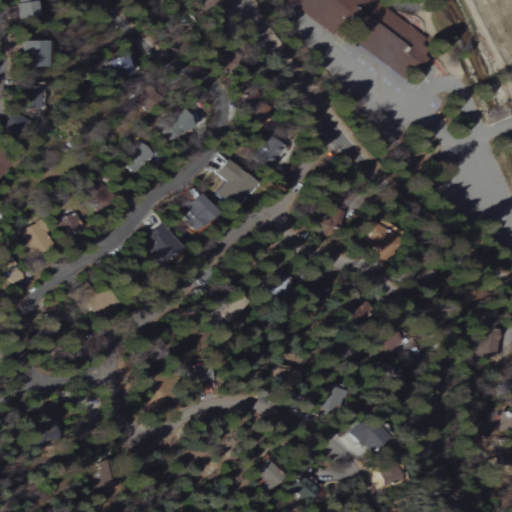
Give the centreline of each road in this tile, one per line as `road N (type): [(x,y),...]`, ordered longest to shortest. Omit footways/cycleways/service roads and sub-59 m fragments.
road 1 (residential): [(111,0),(226,97),(230,110),(216,154),(108,253),(31,304),(39,390)]
road 2 (residential): [(1,0),(11,44),(0,92),(39,390),(108,374)]
road 3 (residential): [(511,287),(403,213),(256,34),(244,0)]
road 4 (residential): [(272,213),(310,258),(414,306),(435,362),(430,444),(467,511)]
road 5 (residential): [(108,374),(129,415),(155,440),(194,409),(234,400),(303,420),(360,478),(373,511)]
road 6 (residential): [(272,213),(204,266),(108,374)]
